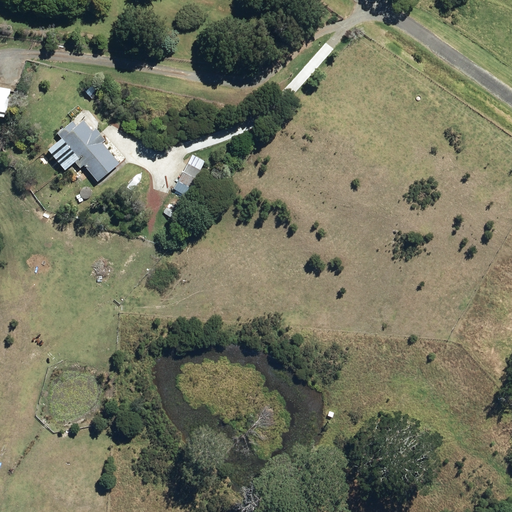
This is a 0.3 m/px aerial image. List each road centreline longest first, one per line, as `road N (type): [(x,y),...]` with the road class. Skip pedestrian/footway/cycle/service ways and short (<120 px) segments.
road 1 (unknown): [(32,57),(276,110),(377,8),(355,0)]
road 2 (unclassified): [(511,103),(365,0)]
